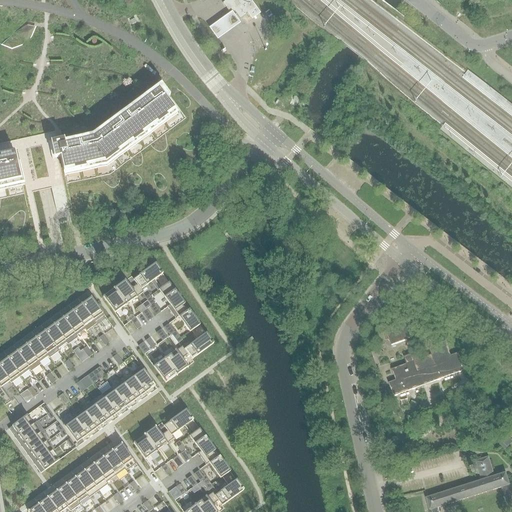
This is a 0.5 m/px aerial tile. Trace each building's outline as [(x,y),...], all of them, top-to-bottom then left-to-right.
[(260,14),(250,0),(227,0),(222,3),(228,12),(235,12),(240,20),(248,14),(251,20),(260,14)] [(231,16),(208,31),(215,43),(239,27),(231,16)] [(24,23),(20,35),(31,39),(35,26),(24,23)] [(0,199),(0,200),(1,199),(24,195),(32,192),(51,188),(66,185),(100,177),(110,175),(118,168),(119,168),(129,160),(130,160),(140,152),(150,145),(164,134),(165,134),(186,119),(181,112),(160,85),(159,82),(91,133),(64,139),(63,139),(61,139),(56,140),(48,142),(46,134),(0,143),(0,199)] [(143,186),(146,198),(164,193),(161,182),(143,186)] [(137,284),(131,289),(136,297),(143,292),(141,289),(154,279),(162,273),(163,273),(155,263),(134,279),(137,284)] [(114,288),(113,288),(126,305),(136,297),(131,289),(125,281),(114,288)] [(169,282),(159,289),(170,305),(167,307),(171,313),(184,303),(169,282)] [(114,289),(103,297),(115,313),(126,305),(113,288),(114,289)] [(86,303),(82,305),(93,320),(103,313),(91,297),(85,302),(86,303)] [(184,303),(171,313),(176,318),(178,316),(190,332),(200,325),(184,303)] [(77,310),(73,312),(84,327),(93,320),(82,305),(82,304),(76,309),(77,310)] [(67,316),(64,319),(75,334),(84,327),(73,312),(72,311),(67,315),(67,316)] [(397,325),(385,329),(392,346),(406,340),(412,355),(405,357),(407,364),(392,370),(396,381),(389,383),(390,385),(394,396),(466,370),(460,353),(451,356),(446,342),(433,347),(426,329),(419,331),(415,319),(408,321),(405,314),(394,318),(397,325)] [(58,323),(55,326),(65,340),(75,334),(64,319),(63,318),(57,322),(58,323)] [(49,330),(45,332),(56,347),(65,340),(55,326),(54,325),(48,329),(49,330)] [(40,336),(36,339),(47,354),(56,347),(45,332),(45,331),(39,335),(40,336)] [(182,346),(175,351),(181,359),(188,354),(192,359),(213,343),(206,333),(198,339),(184,349),(182,346)] [(30,343),(27,346),(38,360),(47,354),(36,339),(35,338),(30,342),(30,343)] [(21,350),(18,352),(28,367),(38,360),(27,346),(26,345),(20,349),(21,350)] [(12,356),(8,359),(19,374),(28,367),(18,352),(17,351),(11,355),(12,356)] [(175,351),(165,359),(177,375),(177,374),(187,367),(181,359),(175,351)] [(3,363),(0,365),(0,366),(10,380),(19,374),(8,359),(8,358),(2,362),(3,363)] [(165,359),(154,367),(165,383),(176,375),(177,376),(177,375),(165,359)] [(0,398),(6,406),(12,401),(1,387),(10,380),(0,366),(0,398)] [(144,370),(133,377),(144,392),(149,389),(149,390),(155,386),(144,370)] [(133,377),(124,384),(135,399),(139,396),(139,397),(145,393),(144,392),(133,377)] [(124,384),(114,391),(125,406),(129,403),(129,404),(135,400),(135,399),(124,384)] [(114,391),(104,398),(115,413),(119,411),(120,411),(125,407),(125,406),(114,391)] [(104,398),(95,405),(106,420),(109,418),(110,418),(116,414),(115,413),(104,398)] [(95,405),(85,412),(96,427),(100,425),(106,421),(106,420),(95,405)] [(168,431),(161,436),(167,443),(173,439),(171,436),(185,426),(193,420),(186,410),(164,426),(168,431)] [(85,412),(75,419),(86,434),(90,432),(96,428),(96,427),(85,412)] [(11,426),(9,428),(12,433),(15,431),(18,436),(33,424),(27,415),(17,422),(11,426)] [(75,419),(65,427),(79,446),(84,442),(82,439),(87,435),(86,434),(75,419)] [(18,436),(15,438),(18,442),(21,440),(24,444),(40,433),(33,424),(18,436)] [(144,434),(156,451),(167,443),(161,436),(155,427),(145,435),(144,434)] [(199,428),(189,436),(200,451),(198,453),(202,459),(215,450),(199,428)] [(24,444),(22,446),(25,451),(28,449),(31,453),(46,442),(40,433),(24,444)] [(144,435),(133,443),(145,459),(156,451),(144,434),(143,435),(144,435)] [(511,443),(511,440),(507,436),(499,444),(505,450),(511,443)] [(31,453),(28,455),(31,460),(34,457),(37,462),(52,451),(46,442),(31,453)] [(116,449),(113,452),(123,467),(132,460),(122,445),(121,444),(115,448),(116,449)] [(215,450),(202,459),(206,465),(209,463),(220,478),(230,471),(215,450)] [(37,462),(34,464),(37,468),(40,466),(44,471),(59,460),(52,451),(37,462)] [(107,456),(103,459),(114,473),(123,467),(113,452),(112,451),(106,455),(107,456)] [(471,468),(473,474),(474,473),(479,475),(480,481),(425,498),(429,510),(430,510),(430,511),(437,511),(437,508),(497,489),(493,477),(487,457),(474,461),(475,463),(471,467),(471,468)] [(98,463),(94,465),(105,480),(114,473),(103,459),(103,458),(97,462),(98,463)] [(88,469),(85,472),(96,487),(105,480),(94,465),(93,464),(88,468),(88,469)] [(79,476),(76,479),(86,493),(96,487),(85,472),(84,471),(78,475),(79,476)] [(505,473),(493,477),(497,489),(507,486),(511,495),(503,498),(508,511),(511,511),(511,485),(511,484),(509,485),(505,473)] [(70,483),(66,485),(77,500),(86,493),(76,479),(75,478),(69,482),(70,483)] [(212,492),(206,497),(211,505),(218,500),(222,505),(244,490),(236,480),(228,486),(215,495),(212,492)] [(61,489),(57,492),(68,507),(77,500),(66,485),(66,484),(60,488),(61,489)] [(51,496),(48,499),(57,511),(60,511),(68,507),(57,492),(56,491),(51,495),(51,496)] [(206,497),(195,505),(200,511),(216,511),(211,505),(206,497)] [(42,503),(39,505),(43,511),(57,511),(48,499),(47,498),(41,502),(42,503)]
